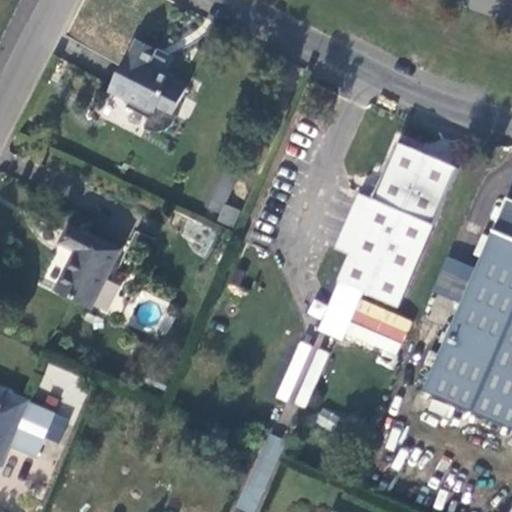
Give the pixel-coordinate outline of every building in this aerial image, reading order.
[(113,61),(97,94),(141,117),(145,108),(161,115),(175,87),(164,82),(159,77),(149,72),(136,67),(140,59),(142,53),(125,43),(117,61),(113,61)] [(153,63),(140,59),(136,67),(149,72),(153,63)] [(145,108),(141,117),(157,124),(161,115),(145,108)] [(389,147),(373,180),(364,201),(338,257),(324,284),(384,312),(447,172),(389,147)] [(227,177),(212,170),(194,211),(210,217),(227,177)] [(364,201),(373,180),(364,178),(354,199),(364,201)] [(338,257),(364,201),(354,199),(345,195),(320,245),(338,257)] [(511,204),(498,198),(485,230),(482,237),(473,256),(466,271),(451,307),(413,391),(508,436),(511,425),(511,204)] [(233,227),(239,209),(222,204),(216,221),(233,227)] [(207,247),(217,230),(177,209),(168,226),(207,247)] [(63,253),(47,293),(81,309),(109,251),(77,235),(76,237),(56,229),(49,245),(63,253)] [(466,252),(473,256),(482,237),(474,234),(466,252)] [(451,307),(466,271),(458,266),(443,301),(451,307)] [(162,374),(141,364),(130,389),(151,399),(162,374)] [(0,451),(1,449),(20,406),(0,396),(0,451)] [(20,406),(1,449),(24,460),(44,417),(20,406)] [(249,511),(255,511),(288,440),(268,432),(235,506),(249,511)]
